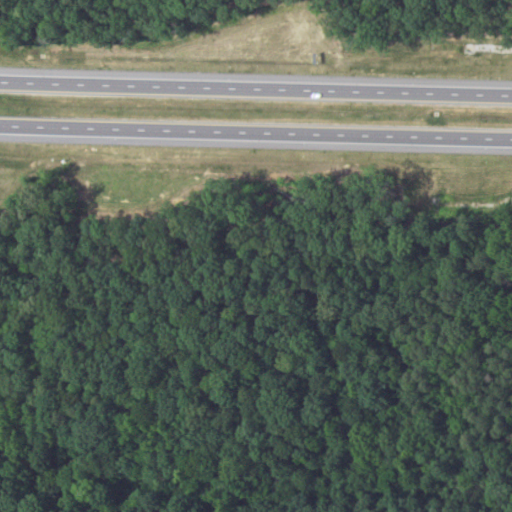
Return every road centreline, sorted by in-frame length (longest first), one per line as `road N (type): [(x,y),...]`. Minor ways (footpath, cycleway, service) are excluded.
road 1 (motorway): [(0,119),(511,134)]
road 2 (motorway): [(511,90),(0,75)]
